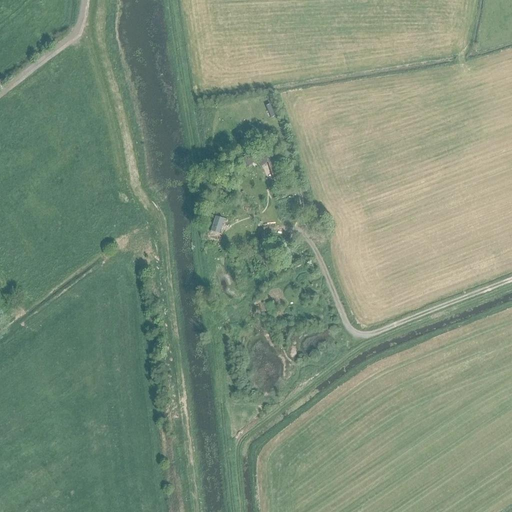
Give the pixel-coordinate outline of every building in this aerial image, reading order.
[(270,105),(265,107),(270,118),(275,116),(270,105)] [(248,154),(241,159),(247,166),(254,161),(259,167),(266,162),(266,159),(276,156),(274,150),(263,154),(258,146),(248,153),(248,154)] [(285,184),(276,156),(266,159),(266,162),(275,188),(285,184)] [(214,217),(210,232),(218,235),(223,220),(214,217)] [(265,237),(252,241),(259,263),(260,263),(263,272),(270,270),(267,261),(271,259),(265,237)]
